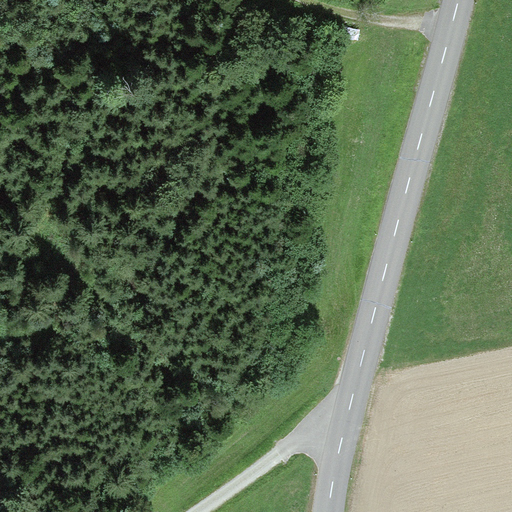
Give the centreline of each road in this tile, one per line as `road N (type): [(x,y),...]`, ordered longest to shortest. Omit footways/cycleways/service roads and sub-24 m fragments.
road 1 (tertiary): [(325,511),(454,0)]
road 2 (track): [(192,511),(298,432),(344,419)]
road 3 (track): [(298,0),(347,15),(447,24)]
